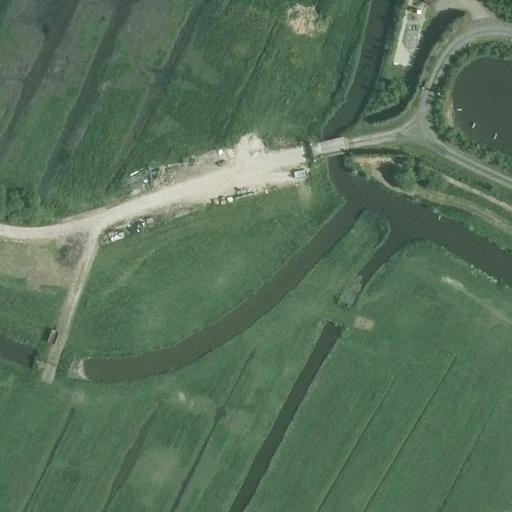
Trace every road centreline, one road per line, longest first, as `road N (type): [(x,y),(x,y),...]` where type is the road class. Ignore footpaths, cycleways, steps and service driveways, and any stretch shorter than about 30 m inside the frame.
road 1 (track): [(95,222),(350,143),(420,130)]
road 2 (track): [(0,228),(26,237),(95,222),(46,383)]
